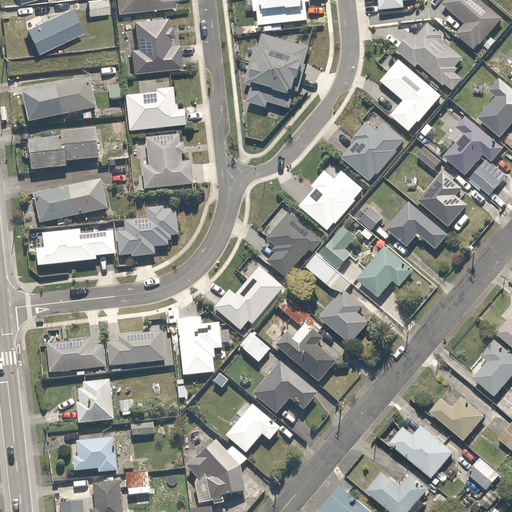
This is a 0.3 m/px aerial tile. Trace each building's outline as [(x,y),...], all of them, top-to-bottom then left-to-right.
[(108,0),(88,0),(88,15),(109,14),(108,0)] [(116,0),(118,15),(177,6),(175,0),(116,0)] [(403,0),(415,3),(414,0),(378,0),(379,11),(405,10),(402,0),(403,0)] [(454,33),(477,52),(501,23),(471,0),(443,0),(439,5),(462,23),(454,33)] [(84,35),(71,7),(24,25),(38,54),(84,35)] [(134,73),(185,66),(181,42),(171,43),(168,19),(134,24),(137,49),(131,50),(134,73)] [(399,51),(448,95),(462,79),(454,71),(466,58),(425,22),(399,51)] [(410,132),(441,93),(398,60),(381,82),(402,99),(389,116),(410,132)] [(96,112),(91,80),(23,91),(31,127),(96,112)] [(511,89),(500,80),(489,93),(497,100),(479,119),(505,141),(511,129),(511,89)] [(123,83),(110,83),(110,100),(123,100),(123,83)] [(129,97),(132,134),(191,129),(189,110),(174,112),(172,93),(129,97)] [(494,162),(504,148),(467,116),(458,129),(462,135),(447,159),(468,176),(486,155),(494,162)] [(368,182),(405,139),(383,121),(376,129),(368,122),(338,157),(368,182)] [(100,159),(97,129),(29,136),(31,171),(100,159)] [(146,190),(194,183),(186,133),(147,139),(150,165),(143,166),(146,190)] [(425,146),(416,156),(434,171),(443,161),(425,146)] [(329,231),(364,189),(341,170),(334,179),(325,171),(297,205),(329,231)] [(452,229),(470,206),(458,197),(465,189),(445,172),(422,200),(452,229)] [(103,180),(71,188),(76,217),(110,211),(103,180)] [(71,188),(35,193),(41,223),(76,217),(71,188)] [(355,218),(366,227),(361,234),(371,243),(377,237),(374,234),(387,219),(368,203),(355,218)] [(438,250),(449,238),(410,203),(387,230),(409,249),(421,235),(438,250)] [(179,235),(178,212),(150,213),(150,223),(128,223),(129,232),(117,233),(118,261),(152,260),(179,235)] [(289,277),(316,244),(287,220),(268,244),(277,251),(269,261),(289,277)] [(321,254),(341,272),(355,257),(347,250),(357,239),(345,228),(321,254)] [(115,256),(112,234),(83,237),(82,231),(44,235),(45,249),(38,250),(40,265),(115,256)] [(401,287),(415,273),(385,247),(359,280),(382,301),(396,283),(401,287)] [(239,333),(277,287),(256,270),(237,294),(228,287),(210,309),(239,333)] [(353,348),(372,325),(360,312),(365,308),(345,292),(322,317),(353,348)] [(310,317),(294,302),(284,313),(300,328),(310,317)] [(197,321),(182,321),(183,378),(217,377),(217,338),(197,338),(197,321)] [(511,349),(511,323),(510,322),(500,339),(511,349)] [(274,347),(320,384),(337,362),(317,348),(323,339),(303,325),(295,340),(285,334),(274,347)] [(253,333),(240,348),(259,364),(272,350),(253,333)] [(101,338),(51,344),(55,376),(105,370),(101,338)] [(162,364),(159,338),(109,345),(113,370),(162,364)] [(497,400),(511,381),(511,357),(494,342),(480,355),(490,363),(474,380),(497,400)] [(305,413),(316,396),(279,362),(254,397),(278,414),(292,400),(305,413)] [(115,422),(110,382),(80,382),(78,405),(80,425),(115,422)] [(443,399),(432,413),(467,445),(487,419),(464,396),(454,409),(443,399)] [(272,441),(281,430),(252,407),(227,439),(246,454),(263,436),(272,441)] [(155,423),(131,425),(132,436),(156,435),(155,423)] [(511,423),(498,440),(511,452),(511,423)] [(432,482),(456,454),(424,424),(416,437),(406,425),(391,445),(432,482)] [(119,475),(114,438),(74,441),(77,475),(99,472),(98,478),(119,475)] [(202,504),(246,493),(240,467),(213,441),(187,469),(197,478),(202,504)] [(498,472),(484,460),(469,477),(483,489),(498,472)] [(391,511),(410,511),(428,491),(410,476),(402,485),(386,472),(368,492),(391,511)] [(150,475),(128,476),(128,496),(151,496),(150,475)] [(122,511),(121,484),(91,486),(91,511),(122,511)] [(317,511),(369,511),(341,487),(317,511)] [(444,495),(430,511),(454,511),(459,507),(444,495)]
